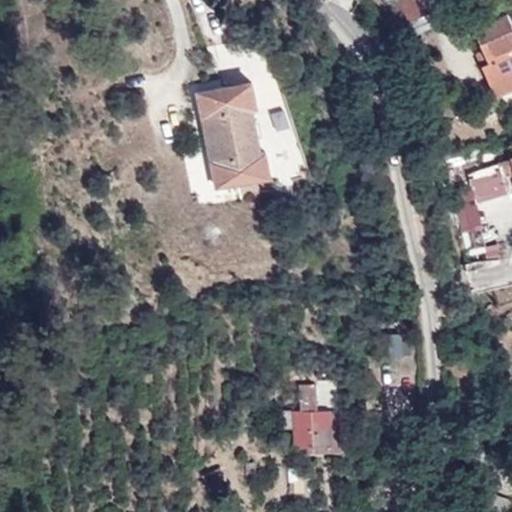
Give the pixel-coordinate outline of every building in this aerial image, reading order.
[(511,90),(511,17),(509,11),(477,25),(492,62),(484,65),(497,97),(511,90)] [(218,185),(270,174),(266,150),(261,151),(252,106),(257,105),(252,80),(199,91),(218,185)] [(466,171),(475,205),(510,196),(501,162),(466,171)] [(499,259),(496,240),(472,242),(475,262),(499,259)] [(292,409),(293,428),(294,453),(342,451),(337,379),(316,381),(317,408),(292,409)] [(279,428),(293,428),(292,409),(278,410),(279,428)] [(291,495),(321,493),(320,467),(290,469),(291,495)]
